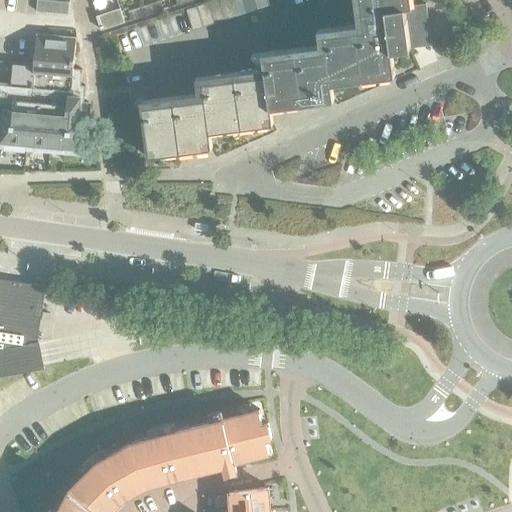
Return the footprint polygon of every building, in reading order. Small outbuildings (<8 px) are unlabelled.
[(36,0),(36,11),(44,12),(52,12),(60,13),(68,14),(69,2),(61,1),(53,0),(49,0),(36,0)] [(205,97),(142,106),(148,156),(212,147),(210,131),(273,123),(271,107),(334,99),(332,83),(395,75),(391,51),(431,45),(425,3),(412,5),(410,0),(360,0),(362,11),(386,8),(388,23),(325,32),(327,48),(264,57),(266,73),(203,81),(205,97)] [(144,6),(147,15),(162,10),(159,0),(144,6)] [(217,0),(215,0),(207,3),(214,24),(225,20),(217,0)] [(229,0),(217,0),(225,20),(235,17),(229,0)] [(241,0),(229,0),(235,17),(246,13),(241,0)] [(253,0),(241,0),(246,13),(256,10),(253,0)] [(265,0),(253,0),(256,10),(267,6),(265,0)] [(207,3),(196,6),(203,28),(214,24),(207,3)] [(132,20),(147,15),(144,6),(129,11),(132,20)] [(196,6),(186,10),(193,31),(203,28),(196,6)] [(120,8),(97,16),(102,30),(125,22),(120,8)] [(0,81),(0,104),(4,104),(0,142),(27,144),(36,145),(36,151),(63,154),(64,148),(78,149),(81,116),(87,116),(88,101),(84,100),(85,85),(82,85),(83,69),(82,69),(73,68),(76,37),(36,33),(33,64),(11,62),(9,82),(0,81)] [(0,376),(25,372),(44,368),(44,366),(43,366),(38,341),(37,341),(46,287),(48,288),(49,286),(0,278),(0,376)] [(101,511),(121,493),(145,479),(173,471),(202,464),(232,456),(241,454),(243,460),(270,453),(266,438),(272,437),(268,423),(263,424),(259,408),(164,432),(130,442),(96,461),(69,489),(56,511),(101,511)] [(234,462),(224,464),(224,465),(225,465),(226,469),(227,474),(237,471),(236,470),(234,462)] [(270,509),(269,486),(229,491),(230,510),(270,509)]
